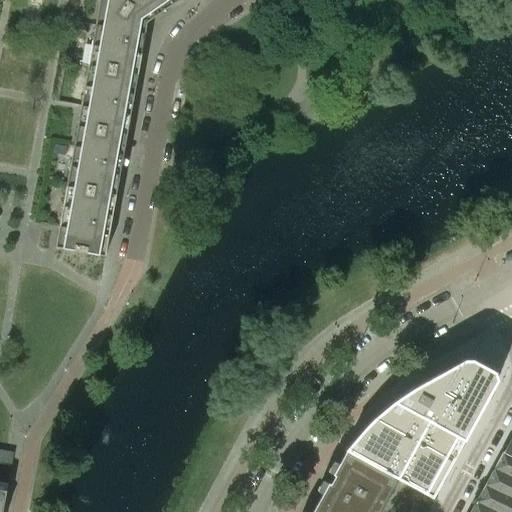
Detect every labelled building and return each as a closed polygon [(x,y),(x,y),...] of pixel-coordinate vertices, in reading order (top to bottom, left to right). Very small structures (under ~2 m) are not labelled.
[(144,35),(146,22),(112,0),(99,0),(88,65),(137,74),(141,52),(135,51),(138,34),(144,35)] [(177,0),(112,0),(146,22),(157,15),(153,10),(167,0),(168,0),(172,4),(177,0)] [(124,112),(127,94),(133,96),(137,74),(88,65),(77,126),(126,135),(130,113),(124,112)] [(113,172),(116,155),(122,156),(126,135),(77,126),(66,186),(115,195),(119,173),(113,172)] [(102,233),(105,215),(111,216),(115,195),(66,186),(55,247),(104,256),(108,234),(102,233)] [(363,428),(346,450),(392,476),(411,487),(432,498),(496,380),(494,372),(472,360),(464,359),(412,388),(395,400),(372,418),(363,428)] [(511,455),(511,432),(502,451),(511,455)] [(0,463),(11,465),(13,452),(0,449),(0,463)] [(372,511),(392,476),(346,450),(332,474),(334,475),(329,483),(328,482),(311,511),(372,511)] [(511,455),(502,451),(493,468),(511,477),(511,455)] [(511,477),(493,468),(484,485),(511,498),(511,477)] [(511,511),(511,498),(484,485),(475,501),(499,511),(511,511)] [(427,511),(435,499),(432,498),(411,487),(397,511),(427,511)] [(499,511),(475,501),(468,511),(499,511)]
